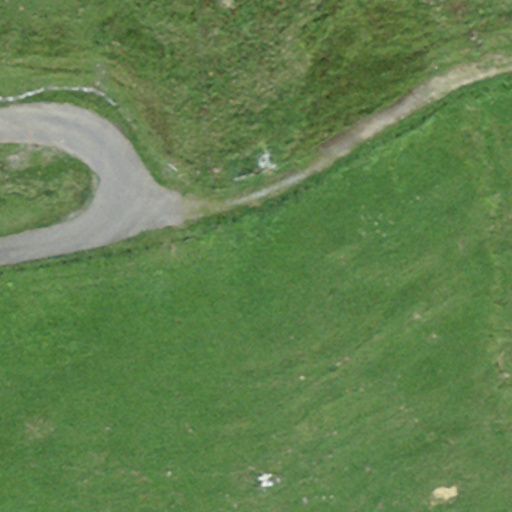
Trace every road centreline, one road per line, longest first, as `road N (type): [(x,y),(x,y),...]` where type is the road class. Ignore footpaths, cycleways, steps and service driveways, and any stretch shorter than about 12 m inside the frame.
road 1 (track): [(117,224),(147,230),(259,197),(451,82),(511,68)]
road 2 (unclassified): [(0,252),(117,224),(125,184),(117,162),(76,128),(0,127)]
